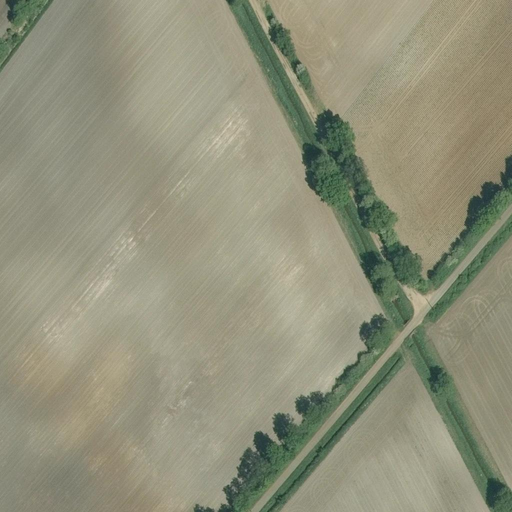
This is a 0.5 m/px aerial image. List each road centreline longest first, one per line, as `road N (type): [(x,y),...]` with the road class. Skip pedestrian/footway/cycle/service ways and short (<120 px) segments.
road 1 (unclassified): [(254,511),(511,209)]
road 2 (track): [(252,0),(421,314)]
